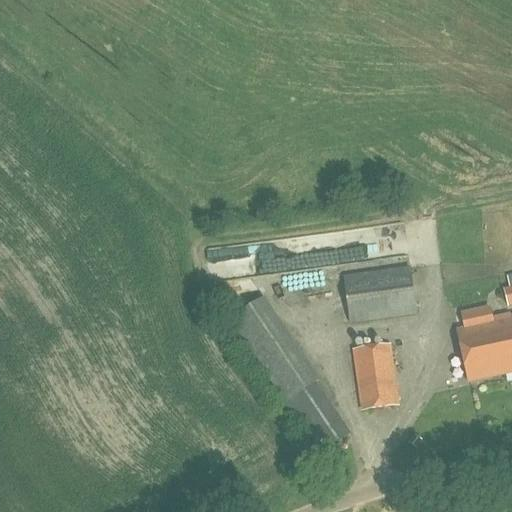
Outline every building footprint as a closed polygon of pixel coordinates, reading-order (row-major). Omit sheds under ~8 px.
[(417,316),(411,268),(343,276),(350,325),(417,316)] [(509,288),(503,289),(508,308),(511,307),(511,275),(507,276),(509,288)] [(264,300),(230,322),(240,336),(273,314),(264,300)] [(459,333),(469,380),(511,370),(511,317),(507,319),(506,316),(492,319),(490,309),(462,315),(465,332),(459,333)] [(389,346),(354,351),(362,410),(397,406),(389,346)] [(308,367),(274,389),(284,404),(314,383),(318,381),(308,367)]
